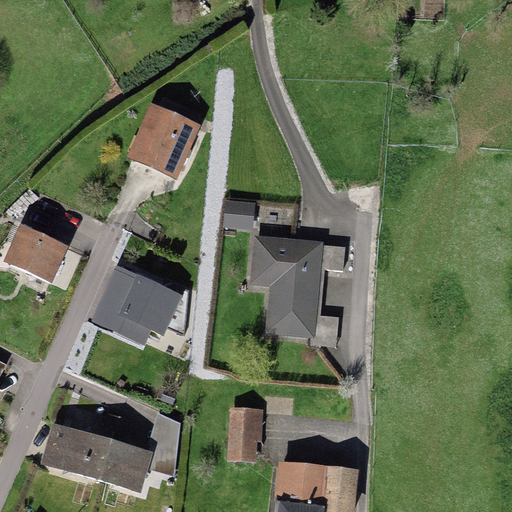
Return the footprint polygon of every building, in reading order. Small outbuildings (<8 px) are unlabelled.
[(151,110),(129,159),(172,178),(193,128),(151,110)] [(221,227),(245,227),(246,206),(222,205),(221,227)] [(15,251),(7,266),(47,286),(64,253),(19,230),(10,248),(15,251)] [(344,247),(254,243),(253,270),(268,271),(267,284),(274,285),(272,334),(313,336),(316,270),(343,271),(344,247)] [(130,300),(122,315),(159,333),(161,330),(190,342),(194,297),(178,291),(174,298),(135,280),(126,298),(130,300)] [(254,412),(230,411),(228,461),(252,462),(253,442),(259,441),(259,426),(253,425),(254,412)] [(111,417),(107,430),(111,431),(121,435),(125,436),(130,423),(111,417)] [(54,427),(43,460),(99,479),(137,493),(147,464),(149,460),(110,446),(84,437),(54,427)] [(158,453),(157,467),(180,474),(183,460),(158,453)] [(280,466),(275,511),(352,511),(357,475),(280,466)]
